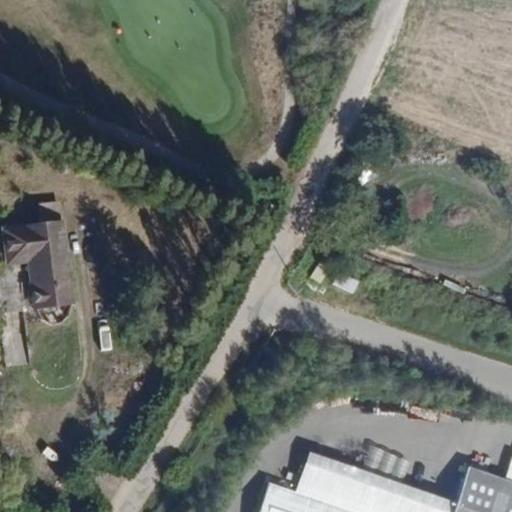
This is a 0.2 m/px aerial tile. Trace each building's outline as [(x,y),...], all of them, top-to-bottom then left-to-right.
[(38,221),(56,220),(55,204),(37,205),(38,221)] [(74,306),(62,222),(4,231),(9,261),(27,259),(35,311),(74,306)] [(35,311),(27,259),(9,261),(0,262),(0,314),(0,316),(35,311)] [(307,433),(298,461),(443,511),(453,483),(307,433)] [(511,511),(511,455),(468,440),(443,511),(298,461),(268,451),(246,511),(511,511)]
